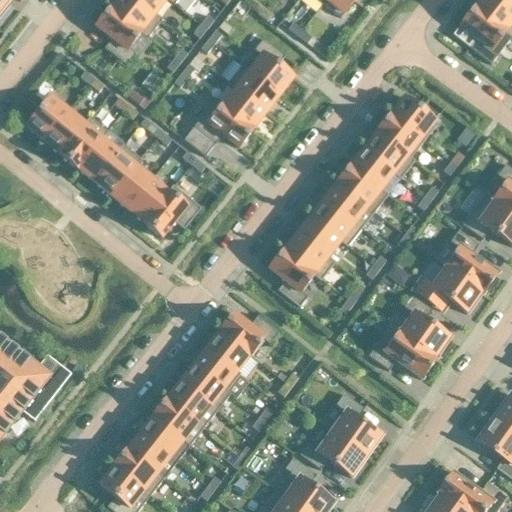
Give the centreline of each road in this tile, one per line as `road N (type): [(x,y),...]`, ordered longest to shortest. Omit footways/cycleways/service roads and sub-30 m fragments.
road 1 (residential): [(195,306),(401,43)]
road 2 (residential): [(39,504),(195,306)]
road 3 (residential): [(195,306),(0,156)]
road 4 (residential): [(511,315),(371,511)]
road 5 (residential): [(401,43),(511,122)]
